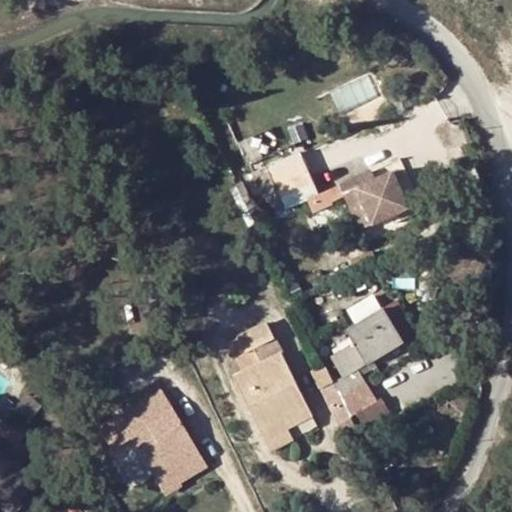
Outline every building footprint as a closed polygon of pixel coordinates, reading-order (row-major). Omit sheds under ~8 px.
[(244,166),(261,158),(251,136),(234,144),(244,166)] [(318,194),(299,152),(265,167),(250,174),(261,197),(280,212),(318,194)] [(394,171),(377,178),(374,170),(340,184),(346,196),(361,190),(376,224),(394,216),(411,209),(394,171)] [(242,184),(236,186),(243,202),(249,199),(242,184)] [(346,196),(363,229),(376,224),(361,190),(346,196)] [(411,209),(394,216),(397,221),(414,215),(411,209)] [(332,276),(335,284),(361,273),(357,264),(332,276)] [(346,330),(366,365),(403,344),(383,309),(346,330)] [(292,412),(297,424),(312,416),(265,323),(227,342),(241,371),(234,374),(260,425),(292,412)] [(358,369),(333,382),(342,400),(351,416),(359,412),(375,403),(358,369)] [(146,425),(172,408),(161,389),(133,405),(146,425)] [(375,403),(359,412),(366,424),(391,411),(385,399),(375,403)] [(329,408),(337,423),(351,416),(342,400),(329,408)] [(171,467),(197,451),(172,408),(146,425),(133,405),(95,427),(110,450),(127,439),(162,495),(180,483),(171,467)] [(260,425),(274,455),(305,439),(297,424),(292,412),(260,425)] [(171,467),(180,483),(206,467),(197,451),(171,467)] [(13,464),(0,479),(0,498),(24,473),(13,464)] [(387,470),(379,474),(386,487),(392,484),(387,470)]
